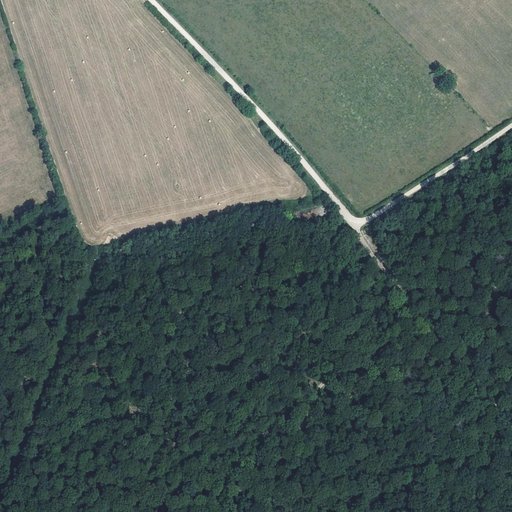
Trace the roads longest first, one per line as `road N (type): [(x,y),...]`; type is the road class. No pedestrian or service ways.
road 1 (track): [(145,0),(297,150),(355,223),(511,124)]
road 2 (track): [(511,433),(399,287)]
